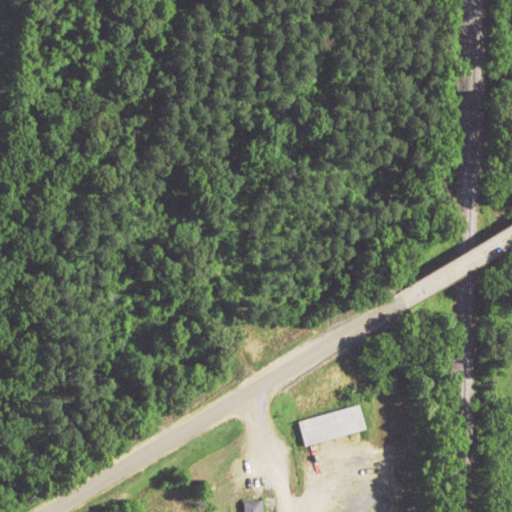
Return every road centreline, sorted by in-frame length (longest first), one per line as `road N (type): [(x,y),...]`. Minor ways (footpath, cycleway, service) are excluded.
road 1 (primary): [(0,511),(250,390),(402,300)]
road 2 (primary): [(402,300),(511,235)]
road 3 (residential): [(273,511),(250,390)]
